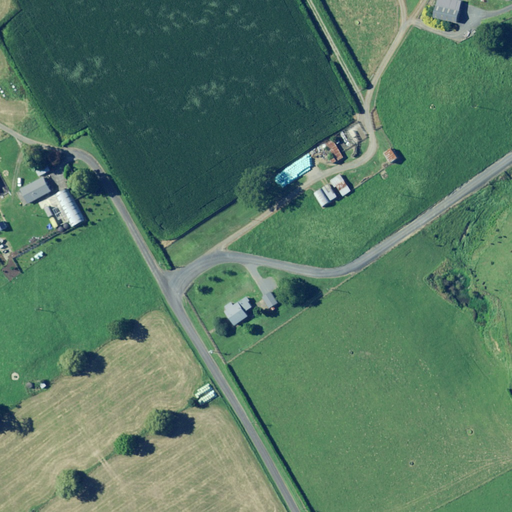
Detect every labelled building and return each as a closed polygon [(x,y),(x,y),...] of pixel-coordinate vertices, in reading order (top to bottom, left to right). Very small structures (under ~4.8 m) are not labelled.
[(460,11),(437,6),(434,18),(457,24),(460,11)] [(333,140),(326,144),(335,159),(331,161),(333,164),(344,158),(333,140)] [(400,158),(393,148),(385,153),(392,163),(400,158)] [(51,172),(49,165),(37,170),(39,176),(51,172)] [(331,181),(335,188),(337,187),(343,197),(351,192),(341,175),(331,181)] [(52,192),(46,178),(22,189),(29,204),(52,192)] [(338,197),(330,185),(324,189),(332,201),(338,197)] [(331,202),(322,190),(314,196),(322,208),(331,202)] [(85,221),(69,191),(57,197),(73,227),(85,221)] [(281,306),(273,292),(263,298),(272,312),(281,306)] [(253,308),(248,298),(235,306),(233,302),(226,306),(228,310),(225,311),(234,326),(248,318),(246,313),(253,308)]
